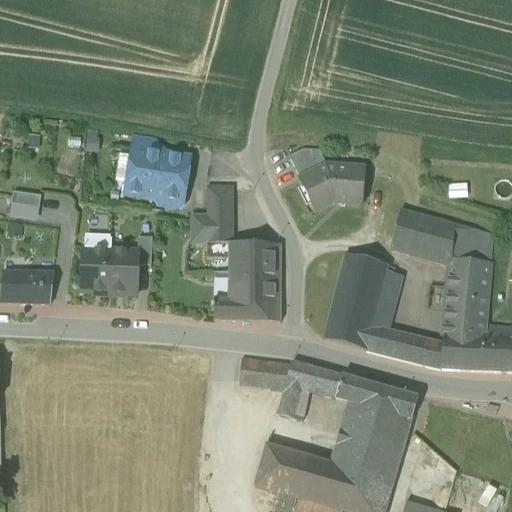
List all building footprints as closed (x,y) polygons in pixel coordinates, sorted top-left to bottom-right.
[(302,154),(289,161),(300,185),(327,172),(319,156),(302,154)] [(185,163),(132,155),(126,199),(181,207),(183,191),(185,191),(188,173),(183,173),(185,163)] [(300,185),(299,185),(314,216),(333,206),(362,209),(365,175),(327,172),(300,185)] [(207,220),(207,249),(232,249),(232,193),(207,193),(207,220)] [(41,200),(13,196),(11,208),(39,212),(41,200)] [(39,212),(11,208),(10,220),(37,224),(39,212)] [(480,376),(484,330),(492,239),(399,214),(391,253),(449,270),(442,348),(440,374),(480,376)] [(207,220),(191,220),(191,249),(207,249),(207,220)] [(81,298),(109,299),(110,255),(111,244),(107,240),(88,239),(85,243),(84,253),(82,253),(81,298)] [(138,256),(138,270),(151,270),(152,242),(138,242),(137,256),(138,256)] [(229,306),(214,306),(213,327),(280,327),(280,249),(232,249),(207,249),(207,263),(230,263),(229,275),(229,306)] [(110,255),(109,299),(137,299),(138,270),(138,256),(137,256),(110,255)] [(440,374),(442,348),(387,334),(400,280),(387,276),(387,269),(345,259),(323,345),(432,372),(440,374)] [(229,306),(229,275),(214,275),(214,306),(229,306)] [(0,303),(0,308),(49,310),(53,279),(3,279),(0,303)] [(511,333),(484,330),(480,376),(511,377),(511,333)] [(271,394),(274,367),(241,363),(238,390),(271,394)] [(274,367),(271,394),(283,395),(290,369),(274,367)] [(335,403),(341,381),(291,367),(290,369),(283,395),(276,419),(300,425),(309,395),(335,403)] [(375,414),(411,424),(417,403),(341,381),(335,403),(348,407),(375,414)] [(330,467),(394,485),(407,437),(371,427),(375,414),(348,407),(330,467)] [(411,424),(375,414),(371,427),(407,437),(411,424)] [(386,511),(394,485),(330,467),(265,449),(253,491),(278,498),(326,511),(386,511)] [(326,511),(278,498),(273,511),(326,511)]
